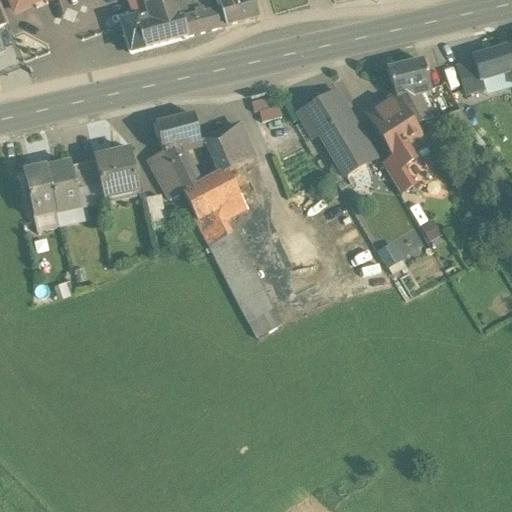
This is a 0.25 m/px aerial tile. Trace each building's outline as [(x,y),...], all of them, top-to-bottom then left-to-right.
[(8,0),(14,12),(42,0),(8,0)] [(126,0),(136,21),(136,22),(148,18),(143,6),(141,0),(126,0)] [(171,0),(165,0),(143,6),(148,18),(136,22),(134,22),(143,51),(185,39),(181,23),(178,24),(173,5),(171,0)] [(208,0),(189,0),(188,0),(173,5),(178,24),(181,23),(214,13),(208,0)] [(236,0),(218,0),(215,2),(218,10),(225,29),(256,20),(250,0),(243,0),(238,2),(236,0)] [(214,13),(181,23),(185,39),(219,30),(214,13)] [(136,21),(121,25),(130,55),(143,51),(134,22),(136,22),(136,21)] [(511,59),(509,48),(493,53),(501,76),(511,72),(511,59)] [(493,53),(472,59),(473,63),(479,82),(501,76),(493,53)] [(422,63),(386,72),(395,99),(414,95),(430,91),(422,63)] [(479,82),(473,63),(456,69),(465,96),(482,91),(479,82)] [(358,127),(338,94),(328,100),(348,133),(358,127)] [(414,95),(395,99),(405,114),(420,107),(414,95)] [(260,122),(280,117),(275,98),(255,103),(260,122)] [(395,99),(382,108),(383,108),(373,114),(379,123),(373,127),(394,161),(398,167),(412,159),(408,153),(413,150),(424,143),(413,127),(405,114),(395,99)] [(328,100),(306,112),(307,113),(320,135),(344,176),(360,167),(354,158),(361,155),(348,133),(328,100)] [(420,107),(405,114),(413,127),(427,123),(420,107)] [(320,135),(307,113),(297,119),(310,141),(320,135)] [(427,123),(413,127),(424,143),(424,144),(464,131),(455,114),(427,123)] [(193,117),(155,127),(162,155),(181,151),(181,150),(200,145),(193,117)] [(376,158),(358,127),(348,133),(361,155),(354,158),(360,167),(376,158)] [(237,128),(211,139),(214,146),(214,147),(215,151),(212,156),(219,172),(221,176),(221,177),(227,175),(252,163),(237,128)] [(431,178),(413,150),(408,153),(412,159),(398,167),(400,170),(399,171),(411,191),(411,192),(417,193),(430,185),(431,178)] [(181,151),(162,155),(182,193),(183,194),(199,188),(181,151)] [(129,153),(94,161),(100,188),(103,203),(139,195),(129,153)] [(165,161),(151,168),(168,200),(182,193),(165,161)] [(398,167),(394,161),(383,168),(400,198),(411,191),(399,171),(400,170),(398,167)] [(94,164),(71,169),(76,193),(100,188),(94,164)] [(46,170),(33,173),(34,175),(23,178),(23,176),(22,176),(33,221),(55,216),(56,218),(81,212),(76,193),(71,169),(70,167),(57,170),(58,172),(47,174),(46,170)] [(221,176),(199,188),(183,194),(182,195),(196,223),(213,214),(240,200),(227,175),(221,177),(221,176)] [(160,198),(145,202),(151,226),(165,223),(160,198)] [(213,214),(196,223),(213,256),(214,256),(230,247),(226,240),(213,214)] [(214,256),(256,340),(284,326),(237,235),(226,240),(230,247),(214,256)]
